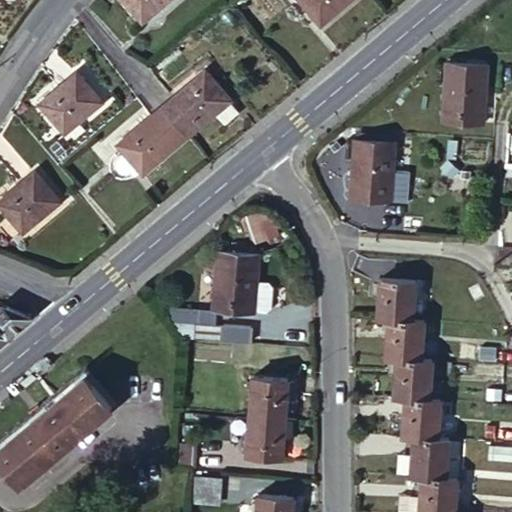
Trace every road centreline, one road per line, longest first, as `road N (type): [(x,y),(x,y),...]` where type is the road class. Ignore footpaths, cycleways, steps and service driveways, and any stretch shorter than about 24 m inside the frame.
road 1 (residential): [(265,152),(332,251),(339,511)]
road 2 (secondary): [(265,152),(68,317)]
road 3 (secondary): [(444,0),(265,152)]
